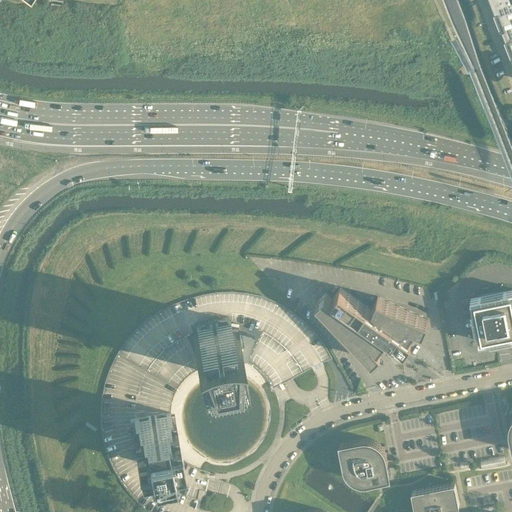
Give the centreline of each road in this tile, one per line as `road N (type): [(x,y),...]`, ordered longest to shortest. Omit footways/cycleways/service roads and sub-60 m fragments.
road 1 (trunk): [(0,251),(21,214),(54,184),(122,167),(335,172),(511,209)]
road 2 (trunk): [(511,169),(332,132),(87,124),(0,111)]
road 3 (unclassified): [(256,511),(261,486),(282,455),(339,411),(511,374)]
